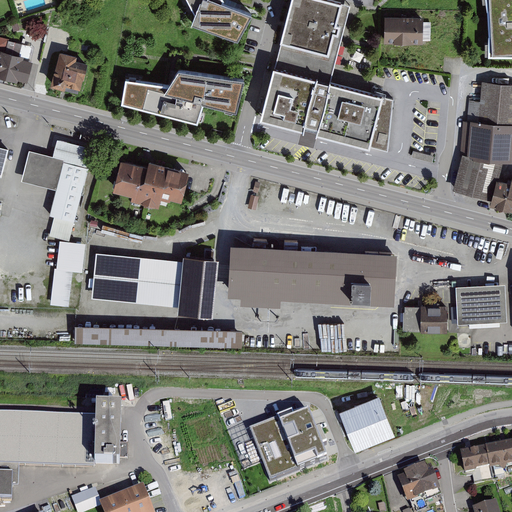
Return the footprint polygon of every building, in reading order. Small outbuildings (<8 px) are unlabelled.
[(222,0),(186,0),(195,17),(192,28),(238,44),(253,18),(226,8),(222,0)] [(343,7),(318,0),(292,0),(280,45),(330,58),(335,37),(339,38),(342,28),(338,27),(343,7)] [(511,0),(485,0),(487,14),(489,38),(489,59),(511,59),(511,0)] [(351,9),(343,7),(338,27),(342,28),(339,38),(335,37),(330,58),(280,45),(277,59),(274,72),(318,83),(330,86),(334,73),(351,9)] [(424,18),(385,17),(384,45),(423,46),(424,18)] [(0,79),(6,81),(16,43),(9,41),(5,53),(1,52),(1,55),(0,54),(0,79)] [(23,45),(16,43),(6,81),(17,83),(17,82),(28,84),(33,63),(31,63),(24,61),(25,58),(20,57),(23,45)] [(99,48),(82,43),(80,52),(97,57),(99,48)] [(35,48),(23,45),(20,57),(25,58),(24,61),(31,63),(35,48)] [(60,54),(51,88),(65,92),(66,88),(81,92),(83,82),(84,82),(89,66),(77,63),(78,58),(60,54)] [(205,106),(238,114),(246,81),(178,71),(168,86),(126,80),(121,106),(198,126),(205,106)] [(318,83),(274,72),(260,123),(304,134),(306,128),(318,83)] [(330,86),(318,83),(306,128),(318,132),(330,86)] [(502,161),(511,162),(511,85),(482,83),(480,102),(470,101),(468,122),(464,122),(460,157),(463,157),(502,161)] [(394,101),(330,86),(318,132),(317,138),(370,151),(371,148),(387,152),(394,101)] [(58,141),(53,158),(64,161),(64,163),(89,170),(94,150),(58,141)] [(11,150),(0,147),(0,178),(3,179),(11,150)] [(55,218),(75,223),(89,170),(64,163),(64,161),(53,158),(29,152),(22,183),(56,192),(50,217),(55,218)] [(434,157),(413,152),(411,158),(433,164),(434,157)] [(502,161),(463,157),(453,192),(492,202),(496,182),(502,161)] [(121,161),(112,194),(132,199),(131,203),(160,210),(162,202),(170,204),(171,202),(182,205),(190,174),(150,164),(148,168),(121,161)] [(492,202),(490,209),(511,213),(511,181),(511,185),(496,182),(492,202)] [(75,223),(55,218),(50,237),(70,242),(75,223)] [(86,245),(60,242),(56,271),(73,273),(83,274),(86,245)] [(398,257),(231,248),(228,298),(242,299),(281,301),(395,308),(398,257)] [(215,318),(220,260),(184,257),(184,262),(96,254),(92,300),(180,307),(180,315),(215,318)] [(73,273),(56,271),(55,271),(51,305),(69,307),(73,273)] [(506,285),(457,288),(459,326),(508,323),(506,285)] [(281,301),(242,299),(241,307),(281,309),(281,301)] [(421,308),(405,307),(405,313),(403,313),(403,332),(421,332),(421,334),(448,334),(448,307),(439,307),(439,305),(430,305),(430,307),(421,307),(421,308)] [(243,332),(75,327),(74,345),(242,349),(243,332)] [(379,398),(340,414),(356,454),(395,438),(379,398)] [(96,417),(0,415),(0,502),(15,503),(15,489),(20,489),(21,467),(120,469),(121,408),(96,408),(96,417)] [(292,417),(250,433),(270,484),(297,473),(298,475),(318,467),(318,468),(327,464),(323,453),(327,451),(320,437),(317,438),(309,415),(293,419),(292,417)] [(511,445),(460,456),(465,479),(499,472),(504,475),(508,470),(511,468),(511,445)] [(442,493),(431,468),(429,469),(428,467),(404,476),(405,479),(398,481),(408,507),(442,493)] [(88,511),(100,508),(102,507),(95,489),(71,498),(76,511),(88,511)] [(102,507),(100,508),(101,511),(152,511),(144,490),(102,507)]
